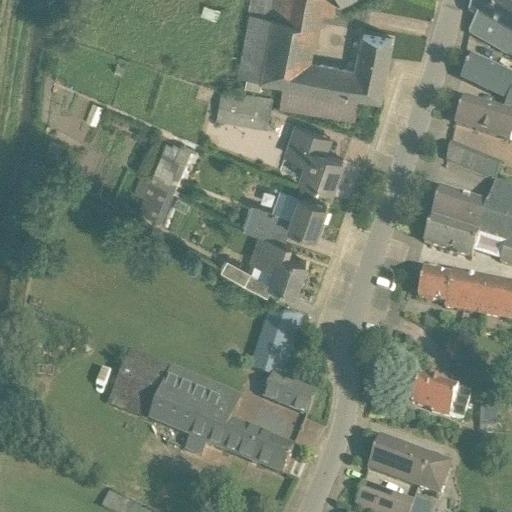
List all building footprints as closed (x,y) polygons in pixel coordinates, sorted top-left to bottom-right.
[(336,2),(332,0),(272,0),(269,17),(250,13),(239,75),(284,84),(280,106),(355,119),(359,96),(381,100),(392,39),(364,34),(357,70),(320,63),(319,65),(307,63),(318,12),(334,15),(336,2)] [(511,7),(499,0),(474,0),(469,15),(476,18),(470,36),(511,59),(511,7)] [(511,99),(506,112),(511,114),(511,78),(472,59),(462,81),(489,95),(495,93),(511,99)] [(273,99),(223,90),(217,120),(268,129),(273,99)] [(510,143),(511,137),(511,114),(506,112),(464,100),(455,126),(510,143)] [(316,150),(321,136),(322,137),(322,135),(294,125),(285,154),(305,161),(299,177),(333,189),(343,160),(316,150)] [(49,142),(47,166),(56,167),(59,143),(49,142)] [(175,192),(186,164),(185,163),(191,149),(181,145),(175,159),(163,154),(151,181),(175,192)] [(450,148),(447,163),(493,182),(494,182),(501,164),(464,150),(450,148)] [(175,192),(151,181),(141,177),(130,206),(163,221),(175,192)] [(511,189),(494,182),(493,190),(488,207),(440,191),(432,219),(511,242),(511,189)] [(327,206),(298,196),(280,189),(272,212),(251,205),(244,228),(260,234),(285,243),(290,227),(316,237),(327,206)] [(479,237),(431,222),(424,245),(472,260),(479,237)] [(291,245),(285,243),(260,234),(250,263),(256,265),(253,272),(228,258),(221,269),(266,294),(272,284),(296,293),(306,263),(287,256),(291,245)] [(511,248),(507,247),(501,266),(511,269),(511,248)] [(511,286),(452,275),(451,280),(424,274),(418,301),(445,306),(444,310),(511,323),(511,286)] [(241,401),(212,389),(172,369),(132,350),(109,406),(191,440),(186,452),(202,459),(207,446),(235,458),(234,460),(237,461),(238,459),(283,478),(294,451),(231,426),(241,401)] [(317,396),(282,382),(272,378),(263,401),(308,418),(317,396)] [(471,395),(459,391),(421,379),(412,406),(433,412),(432,415),(450,420),(451,417),(464,422),(471,395)] [(497,409),(480,409),(479,433),(497,435),(497,428),(496,428),(497,409)] [(451,467),(423,456),(423,457),(380,441),(368,471),(439,498),(451,467)] [(411,511),(414,505),(363,486),(354,509),(360,511),(411,511)] [(143,511),(109,495),(102,509),(108,511),(143,511)]
